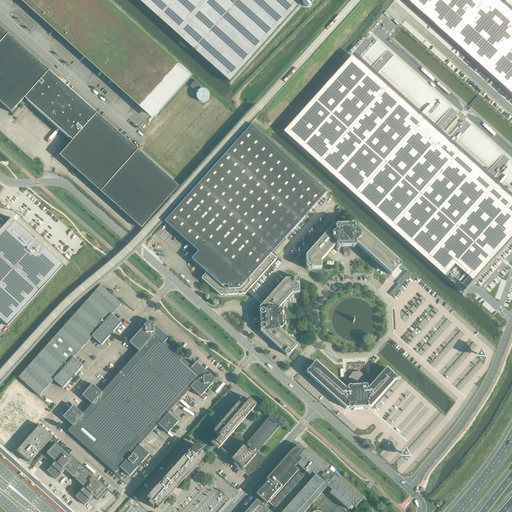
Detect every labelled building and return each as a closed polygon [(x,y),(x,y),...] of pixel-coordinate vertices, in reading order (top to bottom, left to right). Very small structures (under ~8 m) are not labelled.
[(106,0),(26,0),(156,115),(191,76),(106,0)] [(136,0),(176,36),(207,0),(136,0)] [(298,8),(289,0),(207,0),(176,36),(229,84),(298,8)] [(407,0),(511,94),(511,13),(499,1),(499,2),(497,0),(407,0)] [(0,27),(0,103),(11,113),(20,104),(23,106),(25,104),(27,101),(30,104),(69,139),(68,141),(70,143),(70,144),(60,156),(141,229),(178,187),(0,27)] [(511,199),(353,57),(285,133),(464,293),(511,239),(511,199)] [(196,81),(191,86),(196,92),(201,86),(196,81)] [(165,222),(198,252),(191,260),(206,273),(201,279),(220,296),(245,294),(247,291),(249,293),(251,291),(249,289),(276,259),(271,254),(326,192),(252,125),(165,222)] [(11,218),(0,230),(0,319),(7,326),(63,265),(11,218)] [(332,226),(306,256),(306,264),(307,265),(306,266),(306,268),(308,270),(310,270),(311,268),(312,269),(320,269),(321,268),(320,261),(335,245),(336,245),(336,247),(337,249),(340,248),(341,248),(343,248),(344,254),(349,254),(348,248),(350,248),(351,247),(352,248),(354,248),(356,246),(356,244),(391,275),(392,275),(397,269),(397,268),(399,268),(401,266),(400,264),(399,262),(397,262),(397,261),(357,225),(355,225),(354,226),(353,225),(351,225),(350,226),(349,225),(340,226),(339,226),(336,226),(335,227),(334,226),(332,226)] [(400,285),(412,273),(408,270),(396,282),(400,285)] [(260,318),(256,318),(257,322),(260,321),(260,324),(261,325),(260,326),(260,328),(261,329),(261,330),(261,332),(284,352),(285,352),(285,354),(286,355),(289,355),(290,354),(290,352),(291,352),(297,345),(280,330),(280,329),(282,328),(283,327),(283,325),(282,324),(283,323),(282,314),(281,313),(282,312),(282,310),(281,309),(279,309),(279,308),(292,293),(299,293),(299,292),(299,284),(298,283),(299,282),(299,279),(297,278),(295,278),(294,279),(293,278),(285,279),(264,302),(262,300),(260,303),(262,305),(259,308),(259,309),(260,310),(259,311),(259,314),(260,315),(260,318)] [(393,295),(400,285),(397,283),(390,293),(393,295)] [(39,396),(53,380),(63,389),(83,366),(73,358),(92,337),(101,346),(121,323),(112,315),(121,305),(100,286),(18,378),(39,396)] [(72,426),(70,429),(68,432),(114,473),(119,468),(129,477),(149,455),(139,446),(158,425),(168,434),(178,422),(168,414),(190,388),(200,397),(215,380),(196,363),(191,367),(164,343),(168,338),(149,321),(129,343),(139,352),(102,393),(92,384),(82,396),(92,405),(83,415),(73,406),(63,417),(72,426)] [(308,369),(306,371),(306,373),(308,375),(310,375),(310,376),(346,409),(348,408),(349,408),(350,409),(352,409),(353,408),(354,408),(362,408),(363,408),(363,407),(364,408),(367,408),(368,407),(370,407),(393,382),(393,381),(395,381),(396,379),(396,377),(394,375),(393,375),(393,374),(386,368),(376,379),(375,380),(368,388),(367,388),(367,386),(365,385),(364,385),(365,383),(365,376),(360,372),(353,372),(348,377),(348,384),(347,382),(344,382),(344,387),(338,381),(336,380),(316,362),(315,362),(309,368),(309,369),(308,369)] [(302,375),(298,380),(302,383),(306,379),(302,375)] [(0,436),(10,446),(40,413),(13,389),(0,402),(0,436)] [(208,425),(199,436),(209,445),(212,443),(213,441),(216,443),(220,447),(221,445),(223,447),(226,450),(229,452),(228,453),(232,457),(235,455),(236,456),(231,462),(243,472),(245,469),(246,469),(247,470),(248,471),(249,471),(251,471),(252,470),(253,470),(254,469),(264,458),(257,452),(279,427),(278,427),(279,425),(276,423),(278,421),(278,420),(275,417),(273,420),(270,417),(269,418),(268,418),(246,443),(248,445),(246,447),(244,444),(244,441),(242,438),(239,436),(236,435),(235,435),(233,437),(230,435),(255,406),(248,400),(243,406),(238,402),(216,428),(215,427),(213,429),(208,425)] [(29,463),(52,436),(40,425),(16,451),(29,463)] [(166,476),(146,498),(150,501),(148,503),(153,508),(154,506),(158,509),(178,486),(178,487),(179,487),(196,468),(197,468),(207,456),(206,455),(216,443),(213,441),(212,443),(213,444),(208,449),(204,454),(201,451),(201,450),(195,445),(194,445),(194,444),(193,445),(194,445),(186,454),(177,464),(167,476),(166,475),(166,476)] [(73,461),(64,453),(55,444),(46,454),(56,462),(47,471),(56,479),(56,480),(64,470),(73,478),(74,478),(75,479),(82,472),(81,470),(82,469),(73,461)] [(290,452),(258,489),(260,491),(256,495),(259,497),(257,500),(256,500),(251,505),(258,511),(321,511),(319,511),(316,511),(315,511),(313,511),(304,511),(327,486),(332,491),(330,493),(348,510),(352,505),(355,508),(362,500),(334,476),(325,469),(326,468),(305,449),(304,449),(302,448),(301,447),(299,446),(297,447),(296,447),(296,448),(294,449),(293,450),(292,450),(290,452)] [(76,497),(85,505),(93,496),(99,501),(107,491),(83,470),(82,472),(75,479),(75,480),(84,488),(76,497)]
